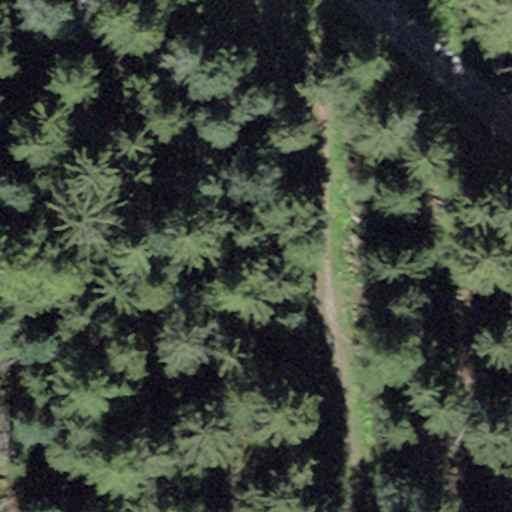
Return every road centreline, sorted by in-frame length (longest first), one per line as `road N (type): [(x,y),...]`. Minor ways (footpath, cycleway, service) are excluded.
road 1 (track): [(360,511),(308,421),(299,134),(222,0)]
road 2 (track): [(353,0),(511,133)]
